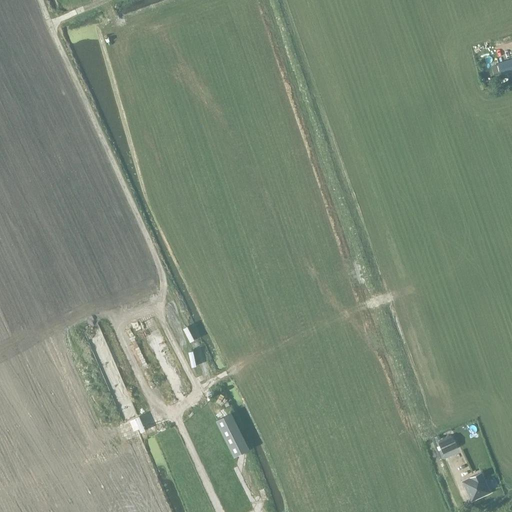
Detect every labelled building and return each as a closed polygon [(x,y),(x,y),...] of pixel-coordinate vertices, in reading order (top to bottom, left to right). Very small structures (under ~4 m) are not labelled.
[(511,59),(498,63),(501,75),(511,71),(511,59)] [(183,390),(167,359),(156,364),(171,396),(183,390)] [(216,420),(234,456),(250,449),(231,412),(216,420)] [(191,424),(167,432),(175,455),(185,451),(179,434),(193,429),(191,424)] [(443,454),(458,447),(453,436),(438,443),(443,454)] [(249,470),(256,487),(265,483),(258,466),(249,470)] [(471,501),(490,492),(482,474),(481,472),(476,475),(462,481),(471,501)] [(228,511),(242,511),(250,509),(242,492),(223,501),(228,511)]
